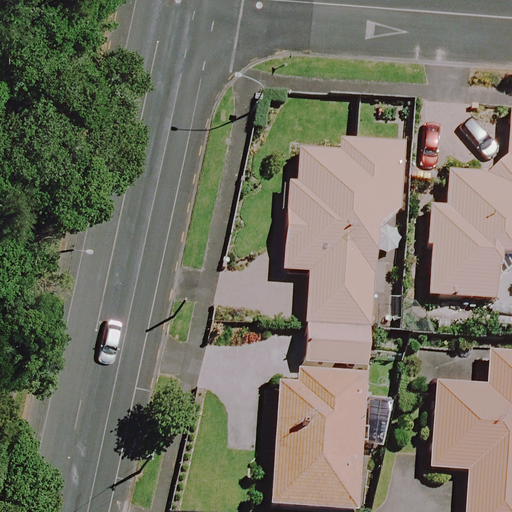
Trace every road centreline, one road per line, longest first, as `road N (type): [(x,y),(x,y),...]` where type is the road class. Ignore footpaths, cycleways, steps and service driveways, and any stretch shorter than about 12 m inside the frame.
road 1 (tertiary): [(56,511),(166,0)]
road 2 (residential): [(277,0),(511,15)]
